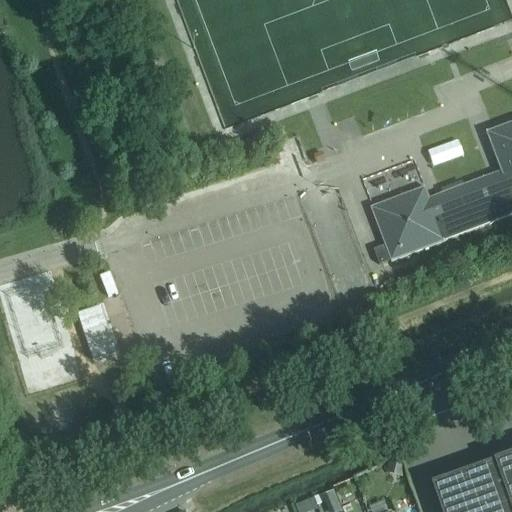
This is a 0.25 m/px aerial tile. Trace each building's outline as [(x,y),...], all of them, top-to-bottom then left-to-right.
[(511,126),(487,136),(501,173),(429,200),(425,188),(370,209),(384,247),(373,251),(379,266),(390,262),(390,263),(446,243),(511,216),(511,126)] [(455,128),(424,140),(436,172),(468,160),(455,128)] [(317,163),(318,166),(325,163),(324,160),(322,154),(314,157),(317,163)] [(107,298),(117,294),(109,274),(99,277),(107,298)] [(430,485),(427,486),(433,503),(435,511),(511,511),(511,455),(430,485)] [(326,506),(337,502),(333,491),(322,496),(326,506)]
